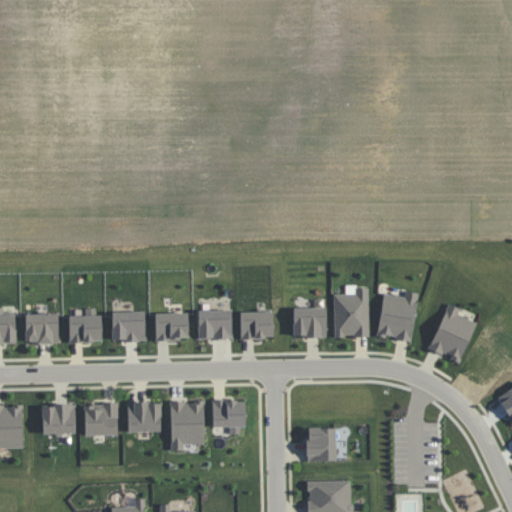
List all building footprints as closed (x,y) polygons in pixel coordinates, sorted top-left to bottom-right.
[(369,336),(369,287),(355,288),(355,293),(333,293),(334,336),(369,336)] [(410,341),(418,292),(405,290),(404,296),(383,293),(376,335),(410,341)] [(461,308),(448,303),(429,349),(460,362),(476,322),(458,314),(461,308)] [(4,308),(0,307),(0,343),(16,343),(16,314),(4,314),(4,308)] [(326,307),(293,308),(294,337),(326,336),(326,307)] [(231,309),(198,310),(198,339),(232,338),(231,309)] [(112,312),(112,341),(145,340),(145,311),(112,312)] [(241,338),(273,338),(273,311),(240,312),(241,338)] [(188,312),(155,313),(156,340),(188,339),(188,312)] [(25,314),(26,343),(59,342),(58,313),(25,314)] [(69,316),(69,343),(102,342),(101,315),(69,316)] [(204,400),(170,401),(171,450),(184,450),(184,444),(205,444),(204,400)] [(244,400),(212,400),(213,427),(229,427),(230,434),(244,433),(244,400)] [(128,432),(162,431),(161,401),(127,403),(128,432)] [(85,435),(118,434),(117,403),(84,404),(85,435)] [(23,404),(0,404),(0,448),(24,448),(23,404)] [(43,434),(76,433),(75,404),(42,405),(43,434)] [(307,461),(336,460),(335,427),(307,428),(307,461)] [(308,480),(308,511),(351,511),(351,480),(308,480)] [(111,511),(145,511),(145,498),(134,498),(135,506),(112,507),(111,511)]
